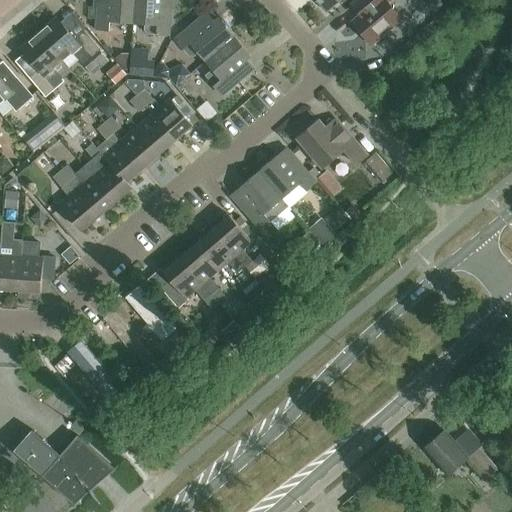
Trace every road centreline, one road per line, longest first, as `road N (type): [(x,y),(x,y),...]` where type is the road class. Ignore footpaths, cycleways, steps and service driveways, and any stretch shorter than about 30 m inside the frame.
road 1 (residential): [(0,324),(56,326),(324,75),(268,0)]
road 2 (primary): [(511,212),(181,511)]
road 3 (primary): [(272,511),(511,302)]
